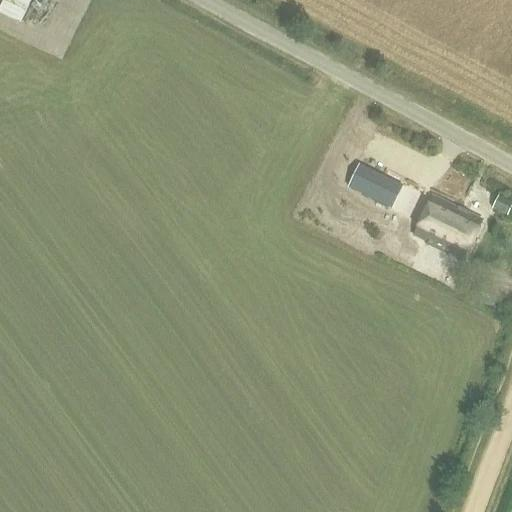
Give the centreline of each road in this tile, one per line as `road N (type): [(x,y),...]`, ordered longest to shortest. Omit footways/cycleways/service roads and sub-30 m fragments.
road 1 (unclassified): [(511,164),(200,0)]
road 2 (track): [(511,397),(469,511)]
